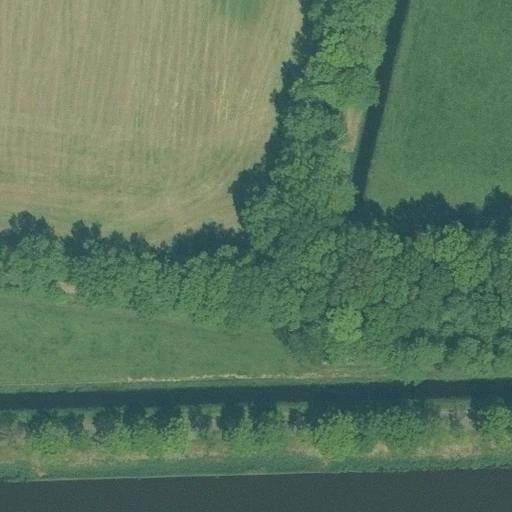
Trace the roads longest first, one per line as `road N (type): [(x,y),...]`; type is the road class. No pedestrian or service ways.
road 1 (track): [(511,310),(249,315),(0,284)]
road 2 (unclassified): [(0,436),(511,418)]
